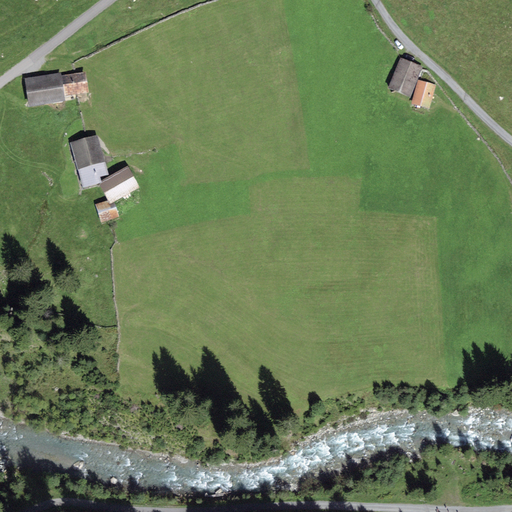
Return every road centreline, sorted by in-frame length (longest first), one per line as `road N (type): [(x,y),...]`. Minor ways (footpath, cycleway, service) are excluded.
road 1 (track): [(17,511),(64,497),(186,510),(511,506)]
road 2 (track): [(511,137),(400,40),(374,0)]
road 3 (unclassified): [(0,83),(108,0)]
